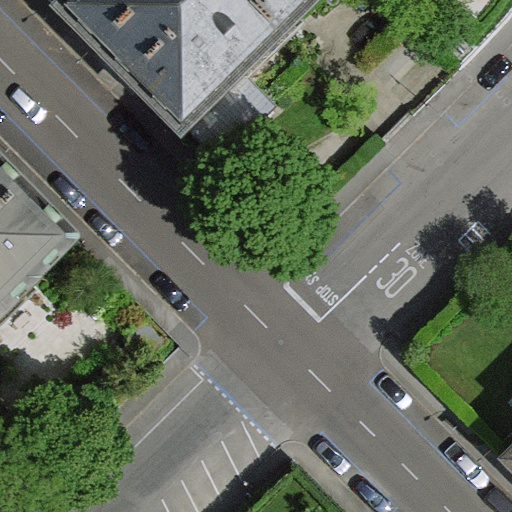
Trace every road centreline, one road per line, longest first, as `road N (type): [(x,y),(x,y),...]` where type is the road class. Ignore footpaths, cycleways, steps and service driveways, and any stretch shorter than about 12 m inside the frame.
road 1 (tertiary): [(0,63),(290,350)]
road 2 (residential): [(290,350),(511,132)]
road 3 (residential): [(290,350),(103,511)]
road 4 (tertiary): [(290,350),(448,511)]
